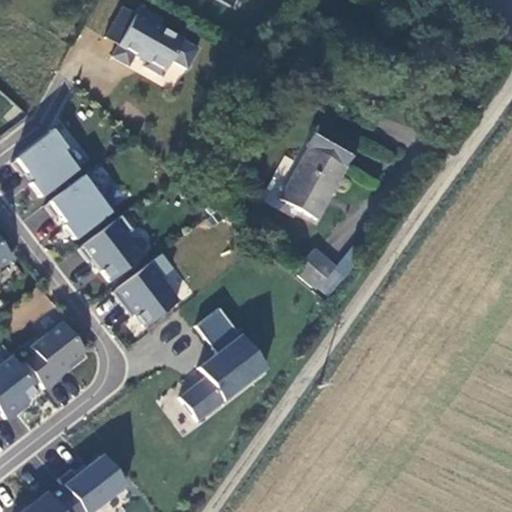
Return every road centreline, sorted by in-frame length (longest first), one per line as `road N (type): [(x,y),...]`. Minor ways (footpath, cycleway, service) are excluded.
road 1 (unclassified): [(511,93),(220,511)]
road 2 (residential): [(0,208),(93,325),(105,359),(96,391),(78,412),(0,470)]
